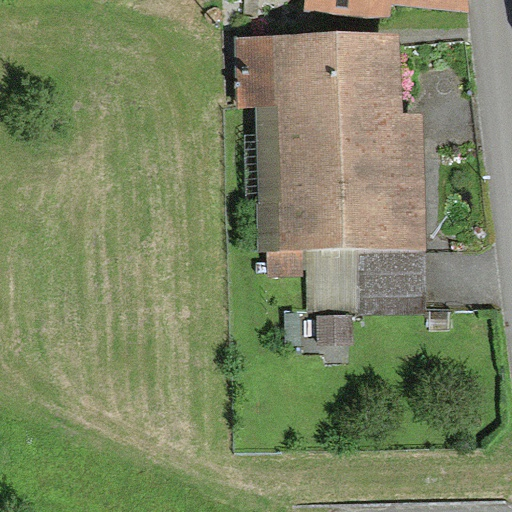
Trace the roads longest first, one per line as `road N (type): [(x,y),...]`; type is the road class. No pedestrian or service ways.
road 1 (track): [(0,259),(14,264),(105,381),(255,511)]
road 2 (residential): [(491,0),(511,177)]
